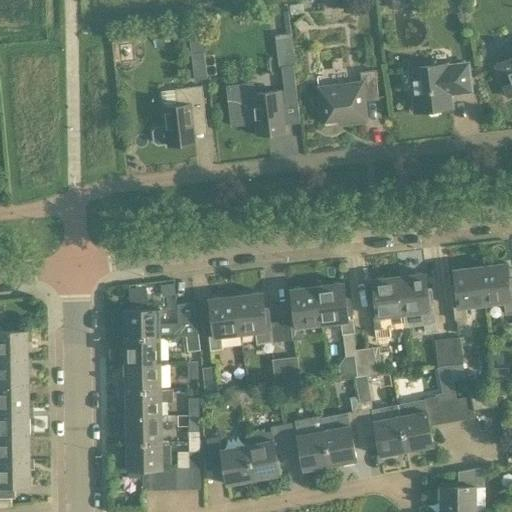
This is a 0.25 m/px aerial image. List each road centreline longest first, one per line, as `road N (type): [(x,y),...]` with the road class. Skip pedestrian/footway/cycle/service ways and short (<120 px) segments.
road 1 (residential): [(74,199),(120,183),(511,138)]
road 2 (residential): [(75,271),(511,216)]
road 3 (residential): [(79,511),(75,271)]
road 4 (residential): [(407,511),(396,484),(377,480),(220,511)]
